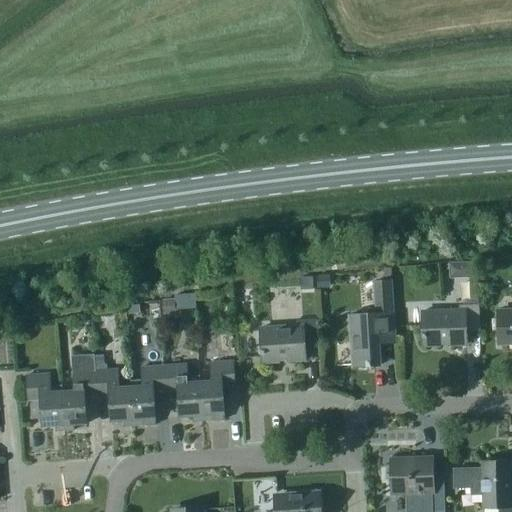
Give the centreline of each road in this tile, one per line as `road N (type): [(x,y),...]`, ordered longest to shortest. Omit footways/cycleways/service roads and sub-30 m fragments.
road 1 (primary): [(0,226),(277,180),(511,157)]
road 2 (residential): [(255,460),(252,404),(330,396),(361,408)]
road 3 (residential): [(361,408),(511,407)]
road 4 (residential): [(122,475),(143,464),(255,460)]
